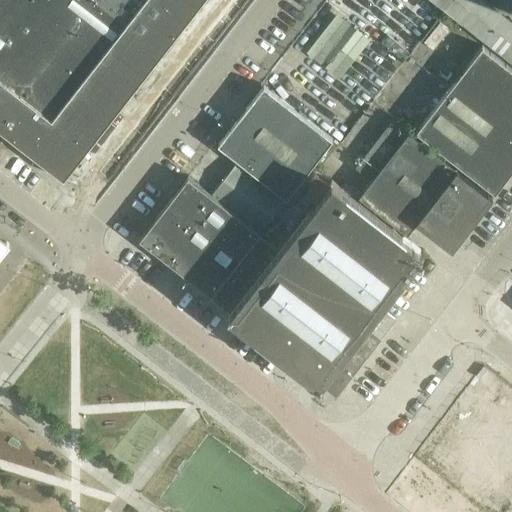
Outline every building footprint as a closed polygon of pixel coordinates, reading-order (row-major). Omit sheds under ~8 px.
[(0,0),(0,30),(11,39),(41,0),(0,0)] [(112,118),(186,22),(157,0),(41,0),(11,39),(44,65),(112,118)] [(203,0),(157,0),(186,22),(203,0)] [(441,13),(424,0),(327,0),(405,60),(441,13)] [(457,20),(472,0),(447,0),(442,8),(457,20)] [(472,32),(492,7),(483,0),(472,0),(457,20),(472,32)] [(488,44),(507,19),(492,7),(472,32),(488,44)] [(320,63),(351,24),(337,13),(306,52),(320,63)] [(503,55),(511,43),(511,22),(507,19),(488,44),(503,55)] [(339,78),(370,39),(356,28),(325,67),(339,78)] [(0,53),(11,39),(0,30),(0,53)] [(0,122),(21,95),(44,65),(11,39),(0,53),(0,122)] [(511,62),(511,43),(503,55),(511,62)] [(495,192),(511,169),(511,68),(482,45),(415,131),(495,192)] [(112,118),(44,65),(21,95),(50,119),(88,148),(112,118)] [(345,114),(317,92),(310,101),(277,75),(269,85),(330,133),(345,114)] [(286,198),(332,139),(264,85),(217,144),(286,198)] [(0,129),(26,150),(50,119),(21,95),(0,122),(0,129)] [(489,193),(392,118),(355,166),(371,179),(359,195),(407,233),(419,217),(451,242),(489,193)] [(63,179),(88,148),(50,119),(26,150),(63,179)] [(285,199),(236,163),(212,193),(260,230),(285,199)] [(236,213),(188,176),(188,175),(172,196),(196,215),(220,234),(236,213)] [(377,305),(421,249),(332,180),(230,311),(334,393),(336,394),(380,338),(370,330),(385,311),(377,305)] [(163,257),(196,215),(172,196),(139,238),(163,257)] [(211,295),(260,232),(236,213),(220,234),(187,276),(211,295)] [(187,276),(220,234),(196,215),(163,257),(187,276)] [(0,251),(4,246),(5,247),(6,246),(7,246),(9,244),(6,241),(6,242),(5,241),(4,242),(0,239),(0,251)]
